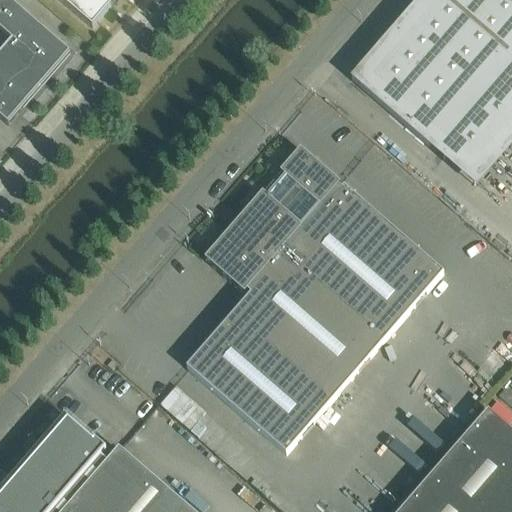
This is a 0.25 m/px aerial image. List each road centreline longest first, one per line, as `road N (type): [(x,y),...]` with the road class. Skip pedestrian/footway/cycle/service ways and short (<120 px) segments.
road 1 (unknown): [(96,305),(286,471),(296,471),(309,467),(467,291),(465,267),(275,99)]
road 2 (unclassified): [(0,416),(361,0)]
road 3 (unclassified): [(0,203),(177,0)]
